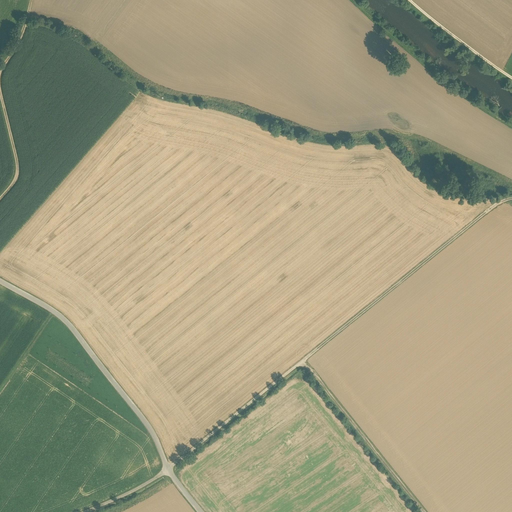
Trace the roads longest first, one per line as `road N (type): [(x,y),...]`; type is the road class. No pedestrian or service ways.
road 1 (track): [(168,469),(511,200)]
road 2 (unclassified): [(0,282),(68,324),(141,416),(200,511)]
road 3 (track): [(511,128),(441,81),(347,0)]
road 4 (track): [(423,511),(302,363)]
road 5 (track): [(408,0),(511,79)]
